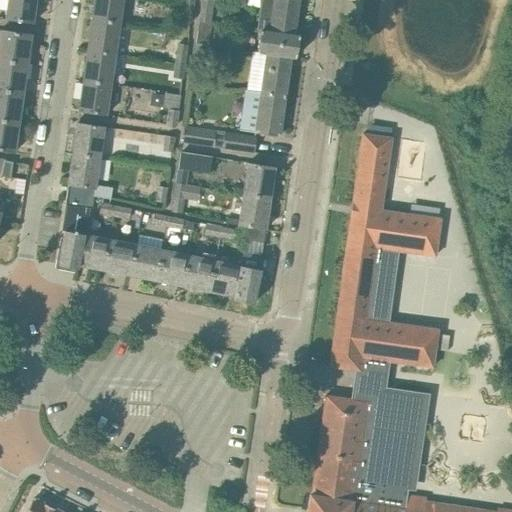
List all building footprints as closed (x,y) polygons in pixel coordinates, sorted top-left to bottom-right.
[(35,0),(7,0),(5,19),(32,23),(35,0)] [(94,0),(92,16),(118,20),(120,0),(94,0)] [(298,0),(262,0),(261,9),(260,9),(257,30),(259,30),(293,35),(298,0)] [(180,20),(191,22),(194,3),(183,1),(183,2),(180,20)] [(198,21),(199,21),(210,23),(212,7),(200,5),(198,21)] [(92,16),(87,47),(113,51),(118,20),(92,16)] [(210,23),(199,21),(196,43),(206,45),(208,45),(211,23),(210,23)] [(0,29),(0,60),(27,64),(31,34),(0,29)] [(298,36),(293,35),(259,30),(256,52),(266,53),(290,56),(290,57),(295,57),(298,36)] [(204,61),(206,45),(196,43),(195,43),(193,59),(204,61)] [(174,64),(185,65),(188,45),(177,44),(174,64)] [(87,47),(83,79),(109,83),(113,51),(87,47)] [(266,53),(260,93),(284,96),(290,57),(290,56),(266,53)] [(27,64),(0,60),(0,90),(22,93),(27,64)] [(172,78),(183,79),(185,65),(174,64),(172,78)] [(83,79),(78,111),(104,115),(109,83),(83,79)] [(22,93),(0,90),(0,119),(18,123),(22,93)] [(162,110),(168,111),(166,124),(176,126),(179,111),(178,111),(180,95),(164,93),(162,110)] [(241,113),(239,130),(279,136),(284,96),(260,93),(260,94),(257,116),(241,113)] [(0,150),(14,153),(18,123),(0,119),(0,150)] [(72,154),(99,158),(104,126),(77,122),(72,154)] [(215,130),(183,126),(181,142),(222,148),(253,152),(255,137),(224,132),(224,133),(215,132),(215,130)] [(392,138),(362,134),(329,366),(359,371),(355,400),(339,398),(340,394),(330,393),(330,396),(325,395),(311,495),(309,494),(306,511),(511,511),(511,509),(404,494),(419,393),(380,388),(384,362),(432,369),(438,329),(389,322),(399,252),(435,257),(441,218),(382,209),(392,138)] [(173,152),(175,137),(164,136),(162,151),(173,152)] [(180,152),(178,169),(176,182),(186,184),(188,170),(209,173),(211,156),(180,152)] [(99,158),(72,154),(67,191),(92,196),(110,199),(111,188),(95,186),(99,158)] [(12,162),(4,160),(1,173),(0,176),(10,178),(12,162)] [(248,163),(242,201),(268,205),(274,167),(248,163)] [(165,203),(167,187),(157,186),(155,201),(165,203)] [(92,196),(67,191),(61,230),(64,231),(57,265),(76,268),(77,265),(75,265),(81,234),(86,235),(92,196)] [(172,197),(170,212),(182,213),(184,198),(172,197)] [(265,229),(268,205),(242,201),(238,225),(265,229)] [(112,216),(114,205),(101,203),(99,214),(112,216)] [(130,208),(114,205),(112,216),(128,219),(130,208)] [(166,227),(168,216),(153,213),(151,224),(166,227)] [(168,216),(166,227),(181,230),(183,219),(168,216)] [(218,237),(220,226),(206,224),(204,235),(218,237)] [(220,226),(218,237),(234,240),(236,229),(220,226)] [(81,234),(75,265),(77,265),(102,270),(108,240),(86,235),(81,234)] [(129,275),(135,245),(108,240),(102,270),(129,275)] [(155,281),(161,250),(135,245),(129,275),(155,281)] [(181,286),(188,255),(161,250),(155,281),(181,286)] [(233,300),(252,304),(259,269),(258,269),(260,255),(243,252),(240,266),(233,300)] [(207,291),(213,260),(188,255),(181,286),(207,291)] [(234,296),(240,266),(213,260),(207,291),(234,296)] [(60,511),(33,498),(26,511),(60,511)]
